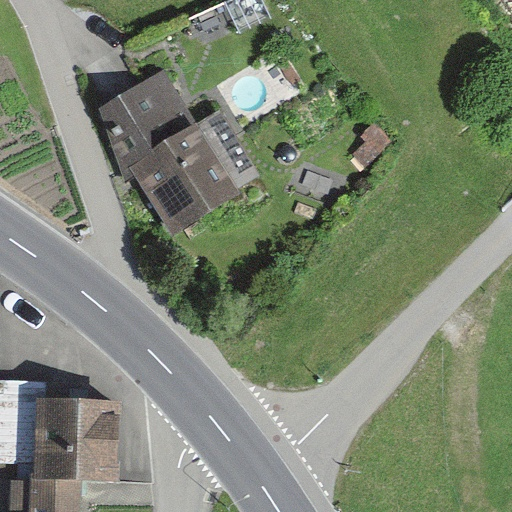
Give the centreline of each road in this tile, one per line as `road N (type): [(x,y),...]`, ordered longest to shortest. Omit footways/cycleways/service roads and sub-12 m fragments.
road 1 (unclassified): [(511,226),(302,438),(251,472)]
road 2 (residential): [(129,327),(90,176),(29,0)]
road 3 (tertiary): [(251,472),(129,327)]
road 4 (tertiary): [(129,327),(0,235)]
